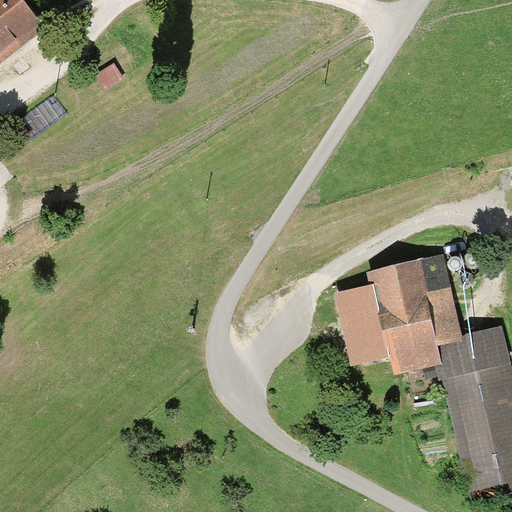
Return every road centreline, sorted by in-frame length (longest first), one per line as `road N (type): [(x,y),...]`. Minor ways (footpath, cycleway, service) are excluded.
road 1 (unclassified): [(418,0),(216,327),(220,369),(247,412),(290,445),(414,511)]
road 2 (track): [(126,0),(0,113)]
